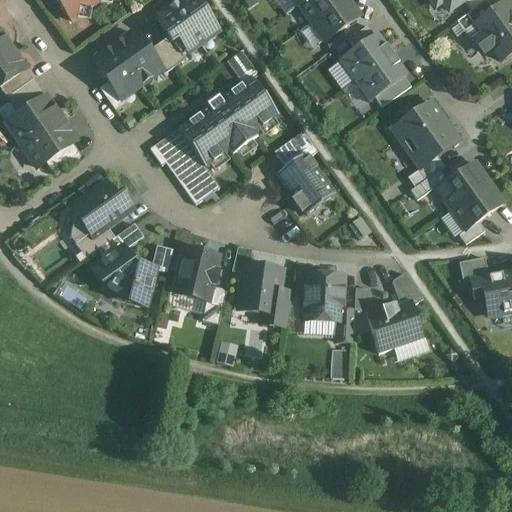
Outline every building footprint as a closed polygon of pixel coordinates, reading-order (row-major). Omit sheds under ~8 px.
[(54,0),(71,23),(77,19),(87,20),(89,10),(99,3),(109,5),(110,0),(54,0)] [(195,1),(193,0),(181,0),(174,5),(156,18),(156,23),(168,40),(182,60),(183,59),(218,34),(195,1)] [(291,0),(298,9),(310,0),(291,0)] [(347,1),(346,0),(310,0),(298,9),(311,26),(347,1)] [(463,3),(467,0),(429,0),(436,9),(442,4),(449,13),(463,3)] [(467,0),(463,3),(471,14),(486,4),(490,0),(467,0)] [(360,19),(347,1),(311,26),(324,45),(360,19)] [(474,27),(493,13),(486,4),(470,15),(457,25),(464,34),(474,27)] [(511,15),(505,5),(493,13),(474,27),(481,37),(474,43),(483,56),(491,51),(500,64),(511,55),(511,15)] [(353,52),(372,39),(367,30),(347,44),(353,52)] [(0,59),(11,52),(0,35),(0,59)] [(353,52),(338,62),(353,83),(393,56),(378,35),(372,39),(353,52)] [(148,54),(136,36),(131,36),(112,48),(141,89),(161,74),(162,73),(148,54)] [(182,60),(168,40),(158,47),(174,70),(185,62),(183,59),(182,60)] [(174,70),(158,47),(148,54),(162,73),(161,74),(164,78),(174,70)] [(141,89),(112,48),(96,60),(95,65),(108,84),(121,102),(122,102),(141,89)] [(11,52),(0,59),(0,90),(26,72),(11,52)] [(241,54),(226,65),(242,86),(251,80),(257,76),(241,54)] [(408,78),(393,56),(353,83),(368,106),(375,101),(404,81),(408,78)] [(26,72),(0,90),(7,101),(32,83),(33,82),(26,72)] [(218,99),(206,108),(208,110),(177,132),(190,149),(205,171),(229,154),(232,158),(257,140),(254,136),(278,119),(251,80),(242,86),(220,102),(218,99)] [(411,90),(404,81),(375,101),(381,110),(411,90)] [(7,101),(6,102),(18,118),(44,101),(32,83),(7,101)] [(121,102),(108,84),(99,91),(115,114),(126,106),(122,102),(121,102)] [(18,118),(6,127),(20,147),(60,120),(46,100),(18,118)] [(459,145),(431,105),(392,133),(420,172),(437,160),(459,145)] [(60,120),(20,147),(36,171),(45,165),(72,147),(76,144),(60,120)] [(177,132),(149,152),(161,169),(165,167),(181,155),(190,149),(177,132)] [(303,135),(293,142),(304,157),(306,156),(309,161),(317,155),(303,135)] [(293,142),(273,156),(285,171),(304,157),(293,142)] [(72,147),(45,165),(54,178),(81,159),(72,147)] [(205,171),(190,149),(181,155),(204,188),(213,182),(205,171)] [(181,155),(165,167),(188,199),(204,188),(181,155)] [(309,161),(306,156),(304,157),(285,171),(276,177),(293,201),(303,215),(305,218),(335,197),(309,161)] [(444,170),(437,160),(420,172),(407,182),(414,191),(439,173),(444,170)] [(452,214),(489,187),(475,166),(437,193),(452,214)] [(446,183),(439,173),(414,191),(410,194),(417,203),(446,183)] [(204,188),(188,199),(195,208),(219,191),(213,182),(204,188)] [(105,187),(71,211),(75,216),(73,230),(86,232),(89,235),(93,241),(107,231),(131,213),(121,198),(115,202),(105,187)] [(503,206),(489,187),(452,214),(466,233),(477,225),(503,206)] [(303,215),(293,201),(291,203),(300,217),(303,215)] [(484,235),(477,225),(466,233),(458,239),(465,248),(484,235)] [(86,232),(73,230),(71,241),(74,246),(89,235),(86,232)] [(93,241),(89,235),(74,246),(85,262),(104,248),(114,241),(107,231),(93,241)] [(114,241),(104,248),(111,258),(123,250),(116,240),(114,241)] [(137,270),(131,266),(134,265),(123,250),(111,258),(91,273),(102,288),(102,287),(107,290),(105,292),(123,304),(124,302),(129,305),(129,306),(146,310),(156,272),(138,268),(137,270)] [(218,260),(185,253),(175,296),(206,304),(208,304),(211,290),(212,286),(214,287),(217,275),(215,274),(218,260)] [(471,283),(488,280),(484,261),(459,266),(463,286),(472,285),(471,283)] [(281,274),(245,269),(239,313),(263,317),(274,318),(275,318),(278,294),(281,274)] [(488,320),(511,315),(511,293),(509,276),(488,280),(471,283),(472,285),(475,302),(484,300),(488,320)] [(422,303),(404,277),(392,285),(400,308),(411,304),(413,309),(422,303)] [(343,280),(305,279),(303,324),(336,326),(341,326),(342,314),(343,280)] [(211,290),(208,304),(206,304),(202,325),(218,329),(226,294),(211,290)] [(370,293),(355,292),(354,315),(353,320),(365,320),(377,315),(370,293)] [(291,296),(278,294),(275,318),(274,318),(272,329),(286,331),(291,296)] [(395,307),(381,312),(381,314),(377,315),(365,320),(378,357),(424,342),(413,309),(411,304),(400,308),(396,309),(395,307)] [(354,315),(342,314),(341,326),(336,326),(336,345),(352,346),(353,320),(354,315)] [(274,318),(263,317),(261,328),(272,329),(274,318)] [(221,344),(216,365),(232,369),(237,348),(221,344)]
